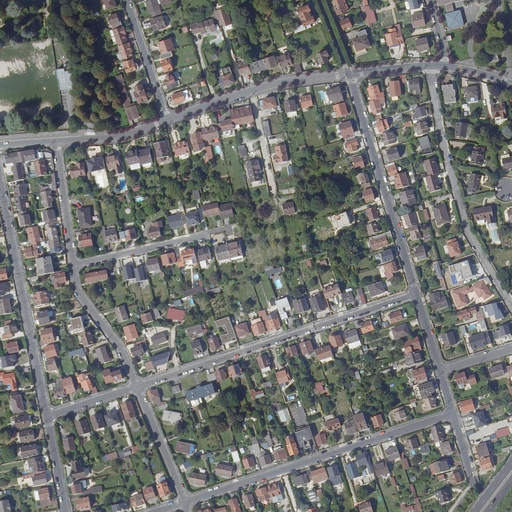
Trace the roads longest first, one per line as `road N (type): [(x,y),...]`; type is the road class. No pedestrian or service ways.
road 1 (residential): [(137,387),(416,294)]
road 2 (residential): [(184,503),(452,413)]
road 3 (residential): [(429,66),(466,229),(511,307)]
road 4 (residential): [(47,416),(0,181)]
road 5 (residential): [(348,74),(416,294)]
road 6 (residential): [(166,119),(266,86),(348,74)]
road 7 (residential): [(137,387),(120,348),(77,292),(73,265)]
road 8 (residential): [(73,265),(201,236)]
road 9 (residential): [(166,119),(127,0)]
road 10 (residential): [(73,265),(56,141)]
road 11 (residential): [(184,503),(137,387)]
